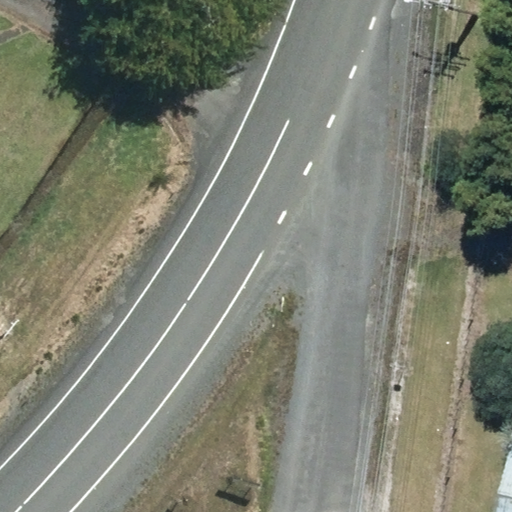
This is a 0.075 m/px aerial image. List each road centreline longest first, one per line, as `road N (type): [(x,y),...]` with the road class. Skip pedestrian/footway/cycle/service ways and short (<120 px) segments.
road 1 (tertiary): [(339,2),(282,156),(202,310),(32,511)]
road 2 (unclassified): [(326,511),(344,424),(348,180),(339,2)]
